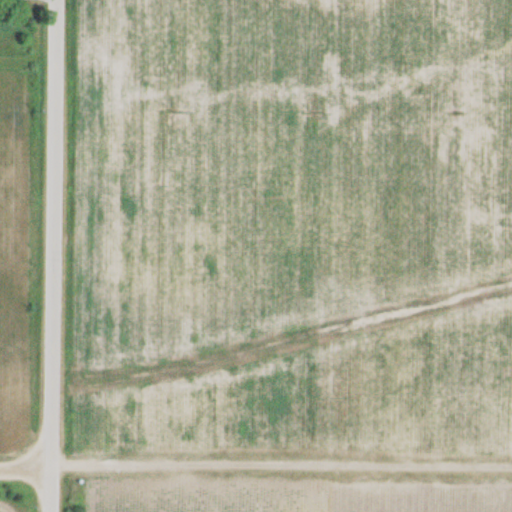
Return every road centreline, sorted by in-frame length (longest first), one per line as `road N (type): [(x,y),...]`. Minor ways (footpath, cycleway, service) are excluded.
road 1 (tertiary): [(30,511),(34,0)]
road 2 (track): [(30,453),(511,466)]
